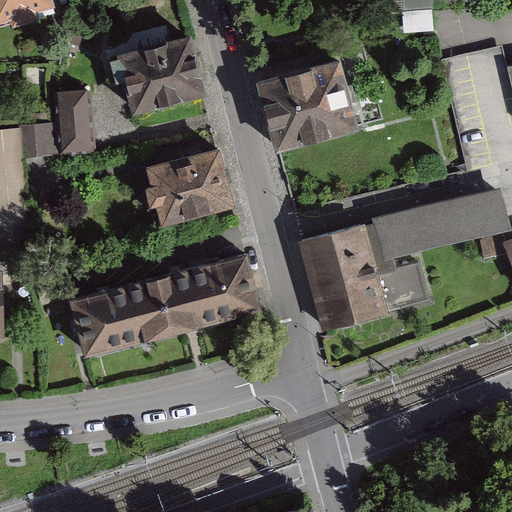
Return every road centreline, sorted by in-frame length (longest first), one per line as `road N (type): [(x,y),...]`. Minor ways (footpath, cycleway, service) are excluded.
road 1 (residential): [(212,0),(302,367)]
road 2 (residential): [(302,367),(87,420),(0,427)]
road 3 (residential): [(511,382),(326,461)]
road 4 (residential): [(326,461),(185,511)]
